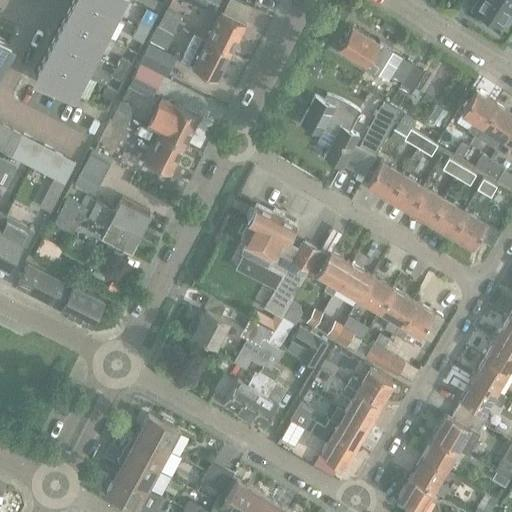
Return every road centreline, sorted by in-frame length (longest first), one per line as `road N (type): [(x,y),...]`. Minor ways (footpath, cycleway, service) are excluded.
road 1 (residential): [(478,288),(239,143)]
road 2 (residential): [(356,499),(116,363)]
road 3 (residential): [(116,363),(239,143)]
road 4 (residential): [(356,499),(478,288)]
road 5 (residential): [(84,149),(0,100),(39,22)]
road 6 (residential): [(239,143),(312,0)]
road 7 (residential): [(53,485),(116,363)]
road 8 (residential): [(511,72),(396,0)]
road 9 (residential): [(116,363),(0,305)]
